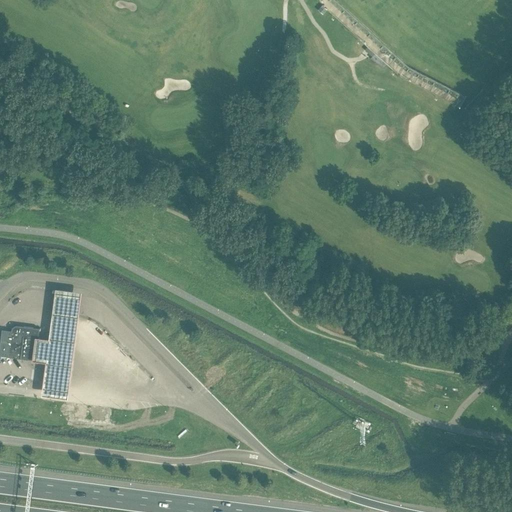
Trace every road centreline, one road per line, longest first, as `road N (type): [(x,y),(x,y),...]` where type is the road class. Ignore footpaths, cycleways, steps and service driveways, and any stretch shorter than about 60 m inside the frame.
road 1 (unknown): [(511,330),(483,352),(428,361),(325,329),(282,301),(238,249),(0,123)]
road 2 (motorway): [(225,511),(0,482)]
road 3 (motorway): [(402,511),(275,462)]
